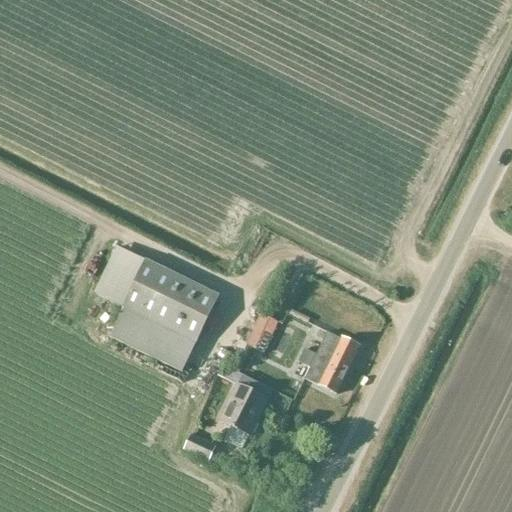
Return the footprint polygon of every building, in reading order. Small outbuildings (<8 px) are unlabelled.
[(182,374),(220,297),(145,261),(144,262),(117,248),(95,295),(123,309),(110,339),(182,374)] [(260,314),(246,346),(265,354),(278,324),(260,314)] [(337,397),(361,347),(342,338),(341,340),(327,333),(316,355),(305,350),(299,364),(310,369),(304,380),(318,387),(337,397)] [(237,386),(218,423),(250,438),(268,401),(237,386)] [(209,463),(216,448),(191,436),(183,451),(209,463)]
